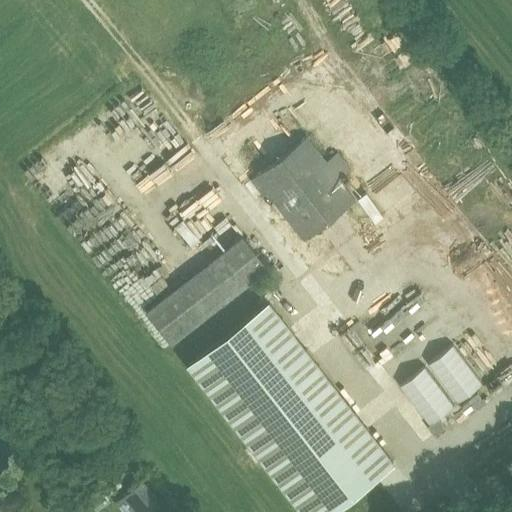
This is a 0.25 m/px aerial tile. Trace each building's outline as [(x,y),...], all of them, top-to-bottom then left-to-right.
[(353,0),(368,17),(386,2),(384,0),(353,0)] [(137,177),(168,149),(143,122),(112,149),(137,177)] [(326,161),(306,135),(256,175),(250,179),(263,196),(269,192),(305,239),(355,199),(340,179),(352,169),(337,152),(326,161)] [(203,154),(185,168),(194,179),(212,165),(203,154)] [(184,168),(144,197),(154,211),(195,183),(184,168)] [(171,344),(269,268),(243,235),(146,310),(171,344)] [(304,511),(327,511),(393,461),(270,302),(190,364),(304,511)] [(172,511),(162,498),(143,511),(172,511)]
